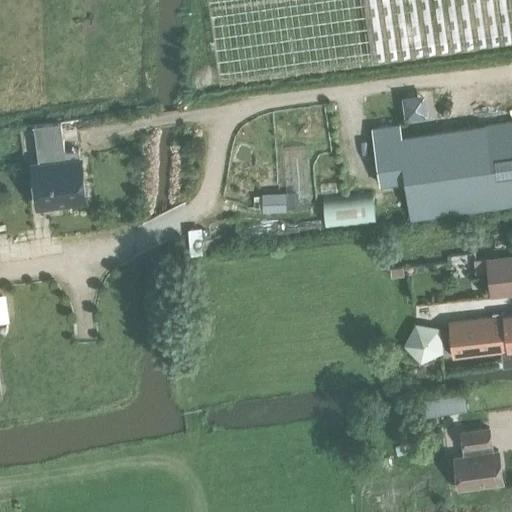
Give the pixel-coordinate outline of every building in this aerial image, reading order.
[(511,0),(208,0),(220,79),(511,39),(511,0)] [(34,160),(40,206),(90,199),(85,153),(81,153),(80,147),(62,150),(59,119),(36,122),(41,159),(34,160)] [(400,121),(373,124),(380,182),(382,182),(405,179),(410,217),(511,202),(511,119),(402,136),(400,121)] [(373,192),(324,197),(326,225),(376,221),(373,192)] [(487,258),(490,275),(489,275),(491,295),(511,292),(511,253),(506,254),(506,256),(487,258)] [(0,393),(2,393),(0,380),(0,322),(9,321),(5,293),(0,293),(0,393)] [(503,314),(449,321),(453,355),(501,350),(502,364),(511,363),(511,312),(503,314)] [(463,394),(424,399),(426,415),(465,410),(463,394)] [(502,480),(498,448),(493,448),(490,426),(462,429),(465,454),(453,455),(456,485),(502,480)]
